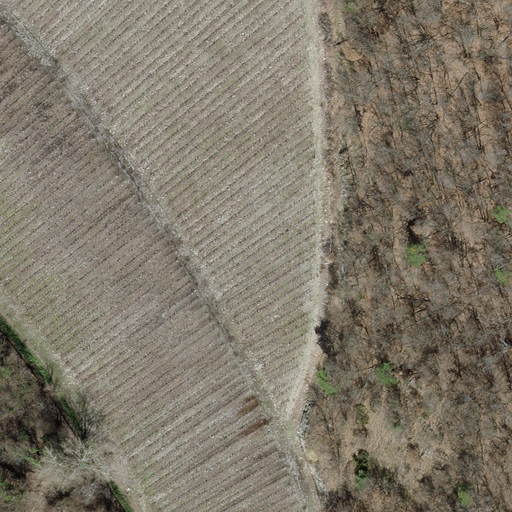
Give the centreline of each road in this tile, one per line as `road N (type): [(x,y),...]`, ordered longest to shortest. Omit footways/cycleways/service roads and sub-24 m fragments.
road 1 (track): [(309,508),(179,240),(0,7)]
road 2 (track): [(143,511),(91,423),(0,302)]
